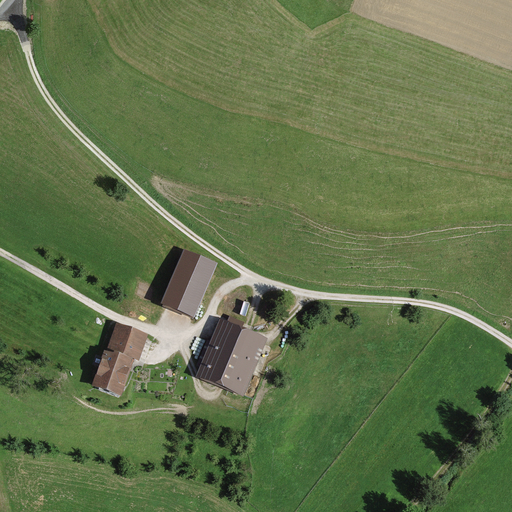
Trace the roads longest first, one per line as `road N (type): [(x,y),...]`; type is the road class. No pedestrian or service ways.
road 1 (track): [(28,0),(28,50),(50,104),(138,190),(224,258),(308,293),(445,307),(511,343)]
road 2 (track): [(253,275),(221,290),(196,331),(173,337),(115,316),(0,253)]
road 3 (track): [(408,511),(511,374)]
